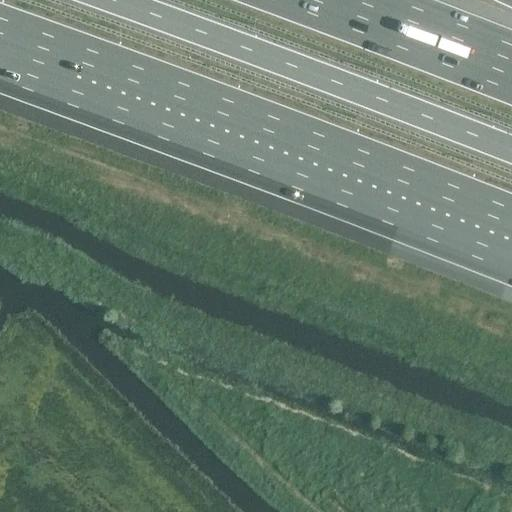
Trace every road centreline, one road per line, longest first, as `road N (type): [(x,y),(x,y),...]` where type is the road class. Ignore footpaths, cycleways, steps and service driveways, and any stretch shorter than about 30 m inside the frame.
road 1 (motorway): [(0,49),(511,241)]
road 2 (motorway): [(108,0),(511,151)]
road 3 (motorway): [(511,72),(324,0)]
road 4 (track): [(174,382),(314,511)]
